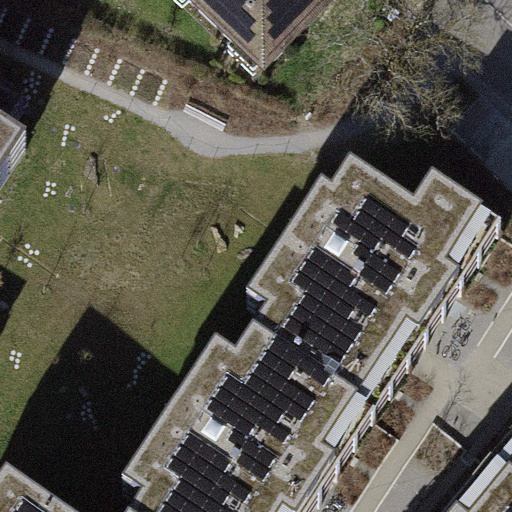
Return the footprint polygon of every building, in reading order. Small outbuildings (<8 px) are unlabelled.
[(187,0),(264,73),(334,0),(187,0)] [(0,192),(28,151),(8,138),(25,112),(0,95),(0,192)] [(267,321),(253,342),(359,412),(407,340),(420,348),(461,287),(448,278),(483,225),(433,191),(414,218),(351,176),(332,204),(322,198),(248,309),(267,321)] [(140,511),(310,511),(336,473),(324,465),(359,412),(253,342),(236,369),(216,356),(123,495),(143,508),(140,511)] [(511,511),(511,485),(510,484),(487,511),(511,511)] [(48,511),(8,485),(0,496),(0,511),(48,511)]
